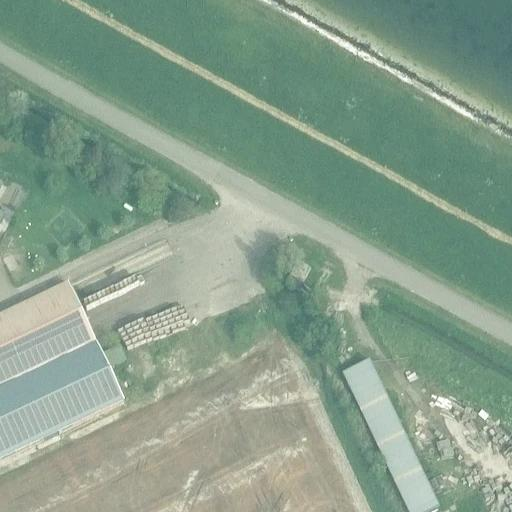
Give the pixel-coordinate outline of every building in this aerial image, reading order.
[(303,252),(296,267),(309,273),(316,258),(303,252)] [(135,272),(115,280),(118,288),(138,281),(135,272)] [(0,462),(123,404),(96,346),(68,287),(0,318),(0,462)] [(205,358),(208,358),(210,358),(213,357),(215,356),(217,354),(219,353),(221,351),(222,348),(223,346),(224,343),(224,341),(223,338),(223,336),(222,333),(220,331),(219,329),(216,327),(214,326),(212,325),(209,325),(207,324),(204,325),(201,325),(199,327),(197,328),(195,330),(193,332),(192,334),(191,337),(191,339),(191,342),(191,344),(192,347),(193,349),(194,351),(196,353),(198,355),(200,356),(202,357),(205,358)] [(123,404),(0,462),(0,511),(346,511),(264,338),(123,404)] [(173,374),(175,374),(178,374),(180,373),(183,372),(185,371),(187,369),(188,367),(190,365),(191,362),(191,360),(191,357),(191,354),(190,352),(189,350),(188,347),(186,345),(184,344),(182,342),(179,342),(177,341),(174,341),(171,341),(169,342),(167,343),(164,345),(162,346),(161,348),(160,351),(159,353),(158,356),(158,358),(159,361),(159,363),(160,365),(162,368),(163,370),(165,371),(168,373),(170,373),(173,374)] [(102,353),(109,367),(124,360),(117,346),(102,353)] [(139,384),(142,384),(144,384),(147,383),(149,382),(151,381),(153,379),(155,377),(156,375),(157,372),(158,370),(158,367),(157,365),(157,362),(156,360),(154,357),(152,356),(150,354),(148,353),(146,352),(143,351),(140,351),(138,351),(135,352),(133,353),(131,355),(129,356),(127,358),(126,361),(125,363),(125,366),(125,368),(125,371),(126,373),(127,376),(128,378),(130,380),(132,381),(134,383),(136,384),(139,384)] [(340,372),(405,511),(431,511),(436,510),(367,360),(340,372)]
